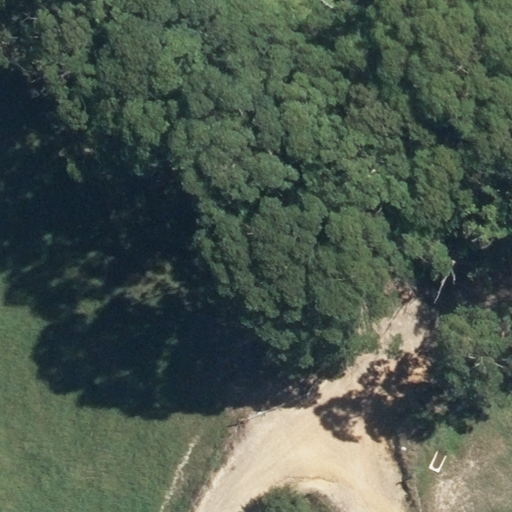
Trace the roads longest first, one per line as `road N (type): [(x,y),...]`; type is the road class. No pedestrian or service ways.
road 1 (track): [(243,511),(290,444),(282,335),(1,0)]
road 2 (track): [(290,444),(418,398),(449,345),(511,326)]
